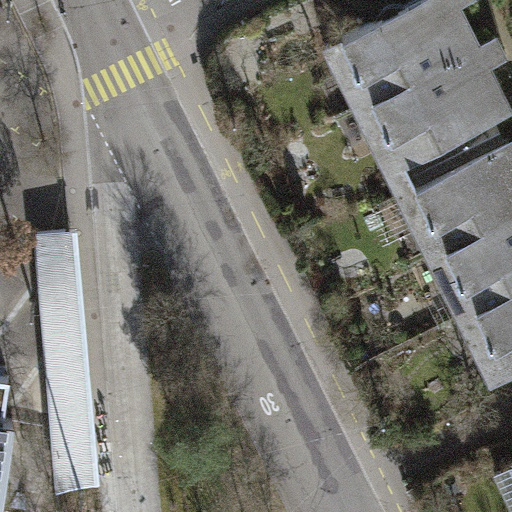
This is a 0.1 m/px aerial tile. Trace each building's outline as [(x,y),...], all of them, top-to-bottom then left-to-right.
[(473,0),(413,0),(325,43),(356,107),(479,48),(460,8),(475,1),(473,0)] [(479,48),(356,107),(385,167),(509,108),(490,69),(505,62),(495,40),(479,48)] [(511,136),(395,194),(427,257),(511,214),(511,136)] [(511,214),(427,257),(458,320),(511,293),(511,214)] [(54,411),(59,484),(100,481),(80,230),(39,233),(54,411)] [(511,293),(458,320),(489,383),(511,371),(511,293)] [(0,505),(5,506),(22,409),(8,407),(14,368),(0,365),(0,505)] [(511,455),(497,462),(511,488),(511,455)]
